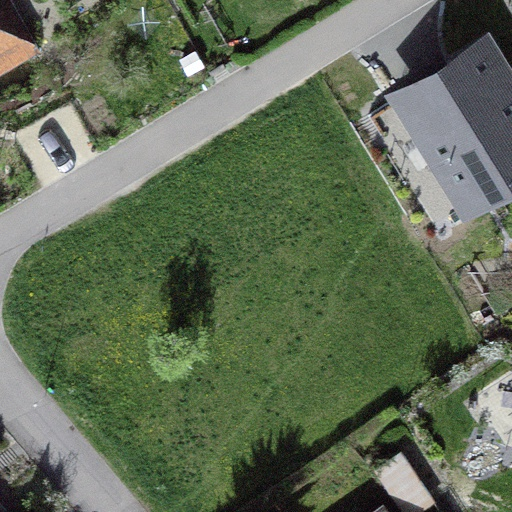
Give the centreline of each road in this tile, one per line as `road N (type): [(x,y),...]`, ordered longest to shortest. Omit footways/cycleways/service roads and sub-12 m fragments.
road 1 (residential): [(391,0),(0,241)]
road 2 (residential): [(106,511),(0,385)]
